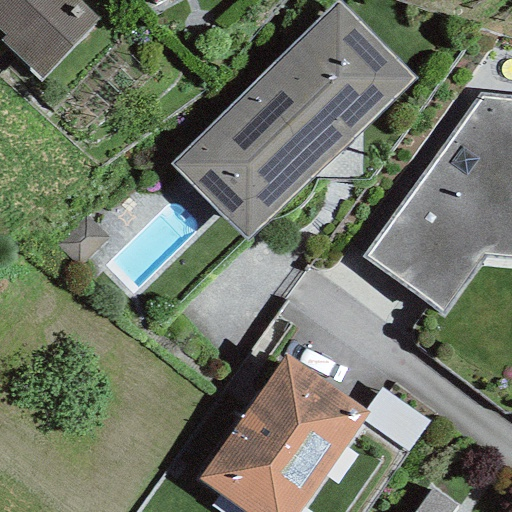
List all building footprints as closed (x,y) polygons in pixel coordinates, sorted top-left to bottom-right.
[(0,41),(40,80),(100,19),(78,0),(0,0),(0,32),(3,35),(0,38),(0,41)] [(339,0),(338,0),(171,164),(246,240),(414,76),(339,0)] [(442,316),(484,256),(511,258),(511,96),(479,94),(361,258),(442,316)] [(286,354),(197,479),(244,511),(298,511),(363,421),(368,413),(364,411),(286,354)] [(407,452),(429,422),(380,388),(364,411),(368,413),(363,421),(407,452)] [(432,488),(414,511),(451,511),(456,505),(432,488)]
